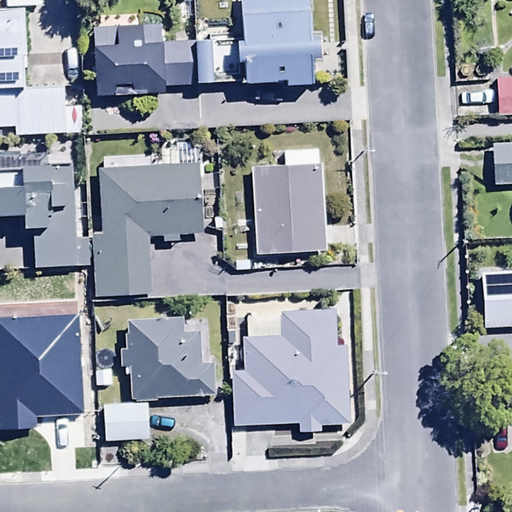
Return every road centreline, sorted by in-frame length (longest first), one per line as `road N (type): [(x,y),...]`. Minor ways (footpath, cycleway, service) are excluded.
road 1 (residential): [(397,0),(428,482)]
road 2 (residential): [(0,508),(428,482)]
